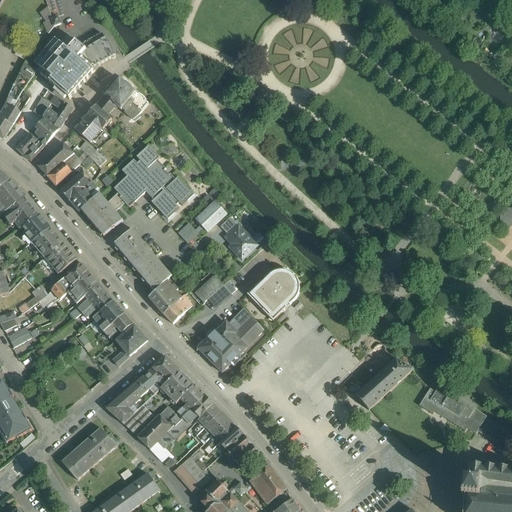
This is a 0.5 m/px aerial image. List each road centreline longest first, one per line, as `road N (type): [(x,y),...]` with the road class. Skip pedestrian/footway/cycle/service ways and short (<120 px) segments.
road 1 (residential): [(316,511),(168,340)]
road 2 (residential): [(168,340),(26,171)]
road 3 (residential): [(26,171),(127,60)]
road 4 (residential): [(193,511),(95,404)]
